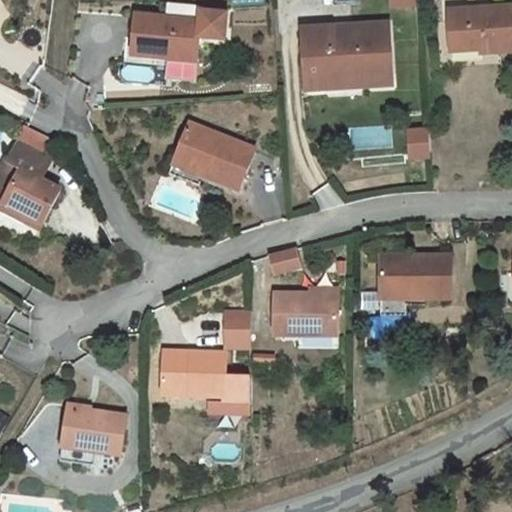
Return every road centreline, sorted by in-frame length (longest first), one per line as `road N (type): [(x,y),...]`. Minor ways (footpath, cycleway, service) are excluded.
road 1 (residential): [(511,204),(402,206),(170,263)]
road 2 (residential): [(296,511),(418,464),(511,415)]
road 3 (residential): [(170,263),(133,234),(73,105)]
road 4 (residential): [(170,263),(149,288),(54,326)]
